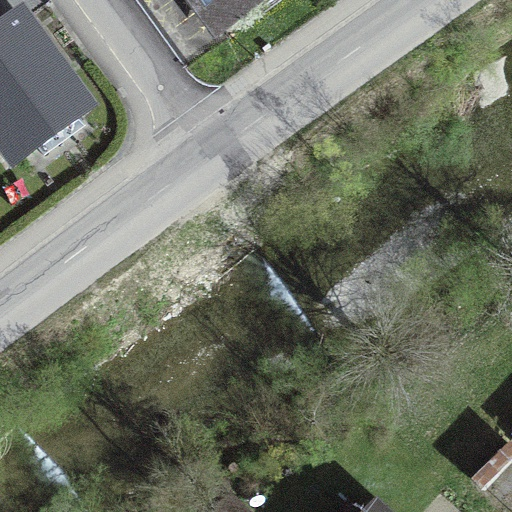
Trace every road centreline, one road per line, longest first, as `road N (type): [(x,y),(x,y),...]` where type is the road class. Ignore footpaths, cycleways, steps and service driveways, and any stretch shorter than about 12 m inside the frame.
road 1 (residential): [(209,154),(426,0)]
road 2 (residential): [(0,313),(209,154)]
road 3 (residential): [(102,0),(209,154)]
